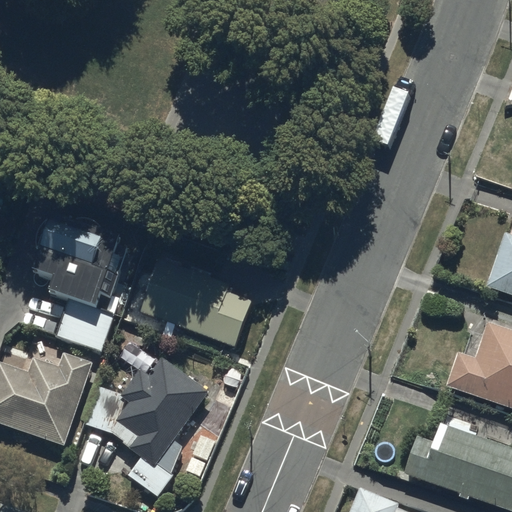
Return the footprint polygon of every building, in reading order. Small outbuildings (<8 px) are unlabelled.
[(48,277),(44,289),(69,298),(113,313),(118,299),(110,296),(127,248),(113,243),(116,235),(47,212),(27,270),(48,277)] [(511,236),(503,234),(486,286),(511,295),(511,236)] [(156,259),(137,313),(233,347),(250,301),(226,292),(228,285),(156,259)] [(55,336),(99,352),(113,313),(69,298),(55,336)] [(511,331),(486,323),(475,358),(456,352),(445,385),(511,408),(511,331)] [(0,423),(62,445),(90,363),(61,353),(57,367),(31,358),(26,373),(0,363),(0,423)] [(97,386),(84,424),(109,433),(141,457),(127,475),(155,496),(172,475),(171,474),(181,447),(172,440),(207,392),(161,359),(148,376),(138,369),(120,394),(97,386)] [(511,447),(439,422),(432,441),(416,436),(402,473),(511,511),(511,447)] [(213,442),(199,436),(192,454),(206,460),(213,442)] [(204,464),(190,458),(185,470),(198,476),(204,464)] [(399,503),(360,487),(349,511),(406,511),(397,508),(399,503)]
